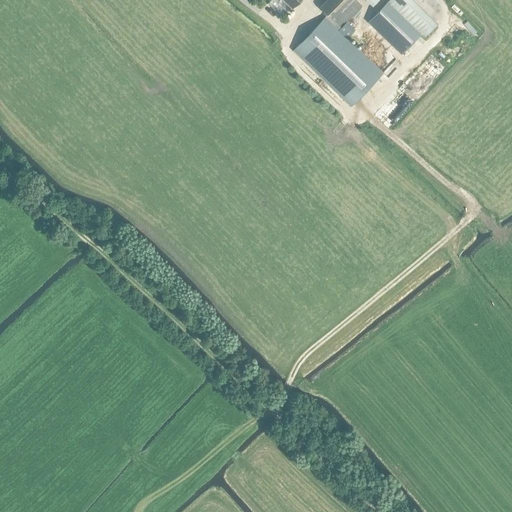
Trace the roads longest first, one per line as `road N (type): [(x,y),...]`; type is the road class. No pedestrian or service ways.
road 1 (track): [(270,409),(315,345),(474,215),(474,206),(367,115),(351,117),(284,53),(287,33),(244,0)]
road 2 (track): [(270,409),(0,161)]
road 3 (track): [(383,511),(270,409)]
road 4 (track): [(153,511),(226,447),(247,466)]
